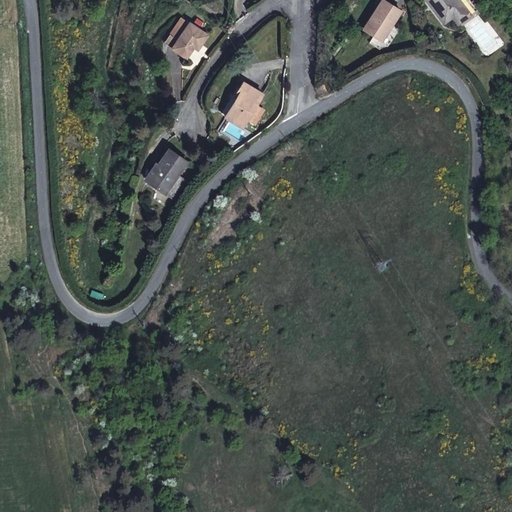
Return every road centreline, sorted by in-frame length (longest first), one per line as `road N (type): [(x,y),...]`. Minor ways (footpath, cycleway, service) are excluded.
road 1 (residential): [(300,124),(217,176),(142,298),(119,315),(92,316),(76,304),(55,256),(38,0)]
road 2 (residential): [(511,302),(476,259),(478,114),(466,91),(410,61),(300,124)]
road 3 (residential): [(293,0),(271,9),(219,61),(190,105),(192,131)]
